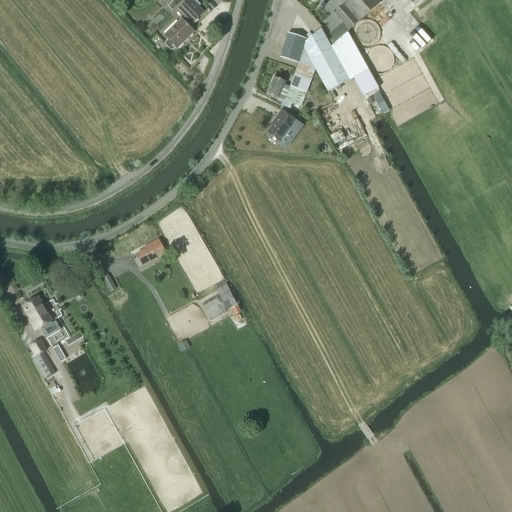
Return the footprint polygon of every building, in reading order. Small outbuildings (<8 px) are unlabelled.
[(204,13),(192,0),(187,0),(180,7),(195,22),(204,13)] [(342,22),(329,34),(336,41),(347,31),(382,2),(380,0),(348,0),(334,13),(342,22)] [(173,49),(176,47),(177,48),(194,32),(181,18),(164,35),(169,40),(166,42),(166,44),(171,50),(173,49)] [(299,63),(290,86),(306,93),(315,70),(327,92),(349,80),(350,80),(368,70),(359,53),(347,32),(332,46),(331,47),(321,28),(311,37),(305,42),(303,48),(299,63)] [(288,33),(280,57),(297,63),(304,39),(288,33)] [(274,77),(267,94),(279,98),(279,96),(284,85),(285,82),(274,77)] [(284,85),(279,96),(284,98),(285,99),(284,101),(300,107),(306,93),(290,86),(290,87),(289,87),(288,86),(284,85)] [(379,92),(372,95),(383,114),(384,114),(389,110),(379,92)] [(274,122),(267,132),(280,142),(280,141),(284,136),(290,128),(294,131),(297,133),(299,130),(303,125),(281,110),(273,121),(274,122)] [(143,266),(165,253),(158,240),(147,246),(148,248),(136,255),(143,266)] [(110,293),(116,289),(108,276),(102,279),(110,293)] [(210,319),(237,304),(230,292),(203,307),(210,319)] [(23,307),(37,330),(42,327),(44,329),(42,330),(46,338),(60,330),(59,328),(58,326),(55,322),(51,325),(50,323),(53,321),(38,297),(23,307)] [(36,357),(46,351),(41,340),(30,346),(36,357)] [(61,350),(58,345),(52,349),(55,354),(61,350)] [(55,373),(43,353),(32,360),(44,380),(55,373)]
